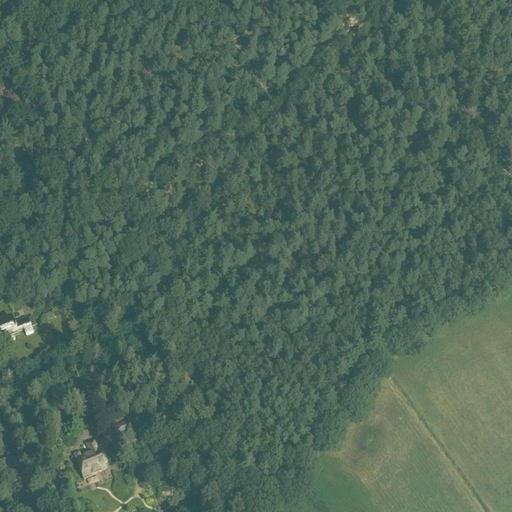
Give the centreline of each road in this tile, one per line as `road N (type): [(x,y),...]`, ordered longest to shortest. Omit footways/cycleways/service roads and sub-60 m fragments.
road 1 (track): [(246,490),(264,487),(286,468),(322,408),(368,355),(499,267),(500,206),(511,192)]
road 2 (track): [(246,511),(246,490),(226,477),(117,209)]
road 3 (track): [(117,209),(287,95),(349,23)]
road 4 (track): [(117,209),(104,173),(0,22)]
road 5 (track): [(0,291),(117,209)]
